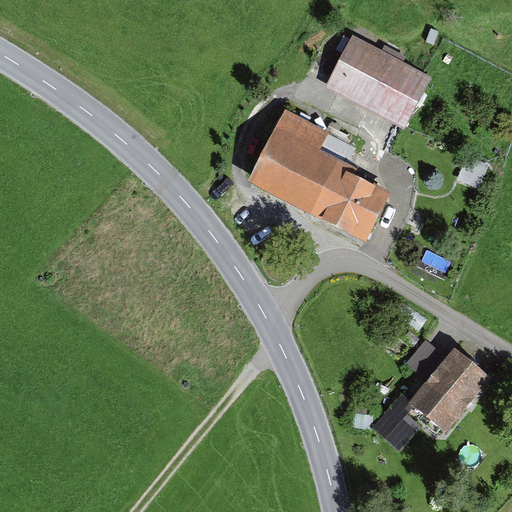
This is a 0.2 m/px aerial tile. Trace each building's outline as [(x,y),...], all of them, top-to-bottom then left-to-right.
[(438,33),(431,30),(427,43),(434,45),(438,33)] [(409,131),(436,81),(424,74),(351,34),(324,84),(403,127),(409,131)] [(250,180),(369,247),(399,188),(321,148),(330,130),(287,109),(250,180)] [(467,159),(456,184),(480,194),(491,169),(467,159)] [(402,406),(439,438),(486,385),(448,352),(402,406)] [(376,419),(352,415),(350,430),(374,433),(376,419)] [(403,415),(384,440),(400,452),(419,428),(403,415)]
